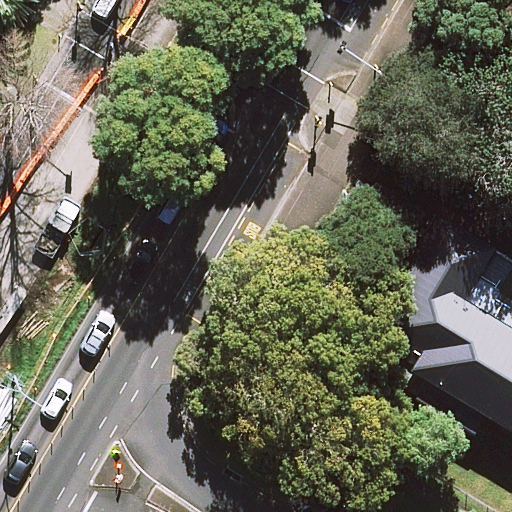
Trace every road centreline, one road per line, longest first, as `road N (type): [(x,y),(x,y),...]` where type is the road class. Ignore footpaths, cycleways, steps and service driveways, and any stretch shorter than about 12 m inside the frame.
road 1 (secondary): [(316,0),(55,438)]
road 2 (secondary): [(0,243),(143,0)]
road 3 (residential): [(55,438),(182,511)]
